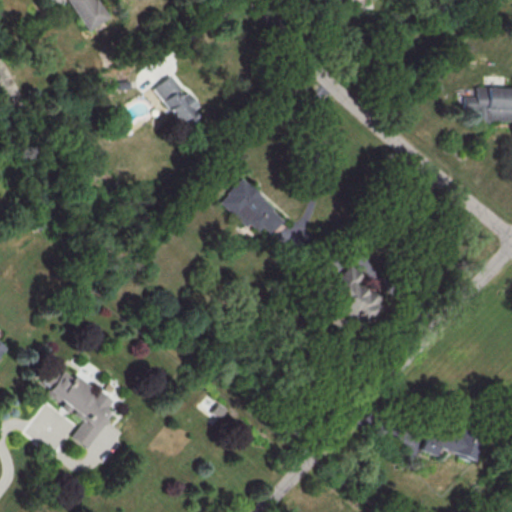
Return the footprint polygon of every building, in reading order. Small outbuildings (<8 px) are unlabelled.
[(66,0),(85,30),(106,18),(93,0),(66,0)] [(151,88),(178,125),(198,111),(184,91),(181,93),(168,75),(151,88)] [(511,118),(511,86),(473,86),(473,96),(461,95),(461,109),(472,110),(471,120),(511,121),(511,118)] [(282,218),(238,178),(218,201),(253,233),(260,225),(268,233),(282,218)] [(360,320),(377,299),(355,281),(360,275),(346,264),(328,286),(338,294),(327,307),(337,316),(344,307),(360,320)] [(86,448),(110,410),(105,407),(111,399),(62,369),(59,373),(47,366),(38,380),(48,386),(44,393),(60,403),(58,406),(67,412),(68,410),(80,418),(68,436),(86,448)] [(417,449),(434,455),(436,449),(472,462),(480,439),(457,430),(455,435),(426,425),(417,449)]
